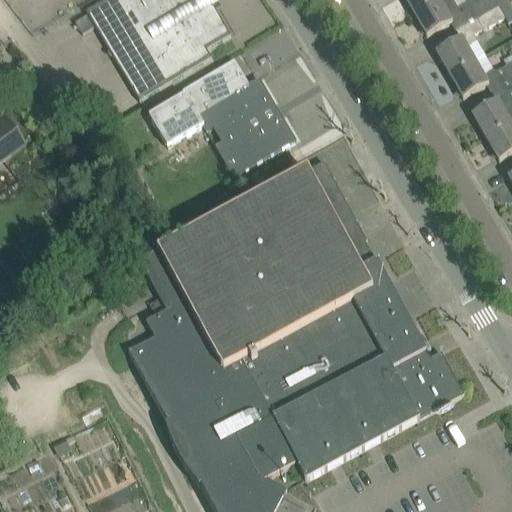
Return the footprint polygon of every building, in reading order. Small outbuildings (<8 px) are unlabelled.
[(112,0),(87,15),(140,104),(212,61),(207,53),(231,39),(207,0),(112,0)] [(439,0),(404,0),(413,15),(439,0)] [(452,24),(463,19),(457,10),(451,0),(439,0),(413,15),(427,40),(453,25),(452,24)] [(485,0),(476,5),(470,9),(472,13),(476,20),(497,7),(493,0),(485,0)] [(511,7),(510,5),(501,10),(509,25),(511,23),(511,7)] [(476,20),(484,32),(505,20),(497,7),(476,20)] [(436,55),(449,78),(458,73),(474,63),(467,50),(477,44),(472,35),(462,41),(461,40),(436,55)] [(474,63),(458,73),(449,78),(463,102),(488,87),(499,81),(493,72),(483,78),(474,63)] [(235,64),(183,95),(185,98),(149,119),(168,150),(203,129),(235,181),(297,144),(259,82),(249,88),(235,64)] [(486,140),(511,124),(511,104),(508,98),(498,103),(497,103),(472,117),(486,140)] [(0,165),(25,147),(4,120),(0,122),(0,165)] [(500,164),(511,156),(511,128),(511,126),(511,125),(511,124),(486,140),(500,164)] [(417,337),(377,263),(375,264),(365,245),(367,245),(324,166),(308,174),(307,172),(159,253),(139,263),(166,313),(146,324),(155,340),(128,355),(168,428),(166,429),(168,433),(169,438),(171,443),(173,448),(175,452),(177,457),(179,461),(182,466),(184,470),(187,474),(190,478),(193,482),(196,486),(199,490),(201,489),(213,511),(277,511),(286,494),(265,483),(297,467),(306,483),(464,398),(441,356),(431,361),(426,354),(431,351),(421,334),(417,337)] [(154,203),(136,176),(125,183),(142,211),(154,203)]
